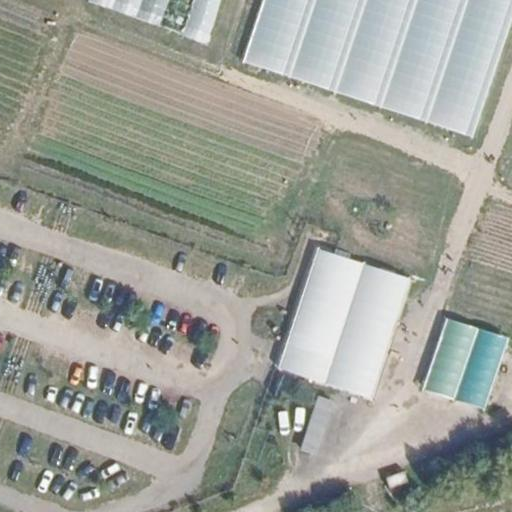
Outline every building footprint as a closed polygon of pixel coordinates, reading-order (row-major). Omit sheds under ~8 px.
[(212,41),(223,0),(92,0),(90,7),(212,41)] [(511,0),(245,0),(228,62),(482,135),(511,31),(511,0)] [(289,339),(286,348),(314,357),(334,364),(337,355),(354,303),(365,268),(333,257),(323,255),(317,252),(289,339)] [(446,322),(422,393),(484,414),(508,343),(446,322)] [(403,475),(385,481),(389,491),(407,485),(403,475)]
